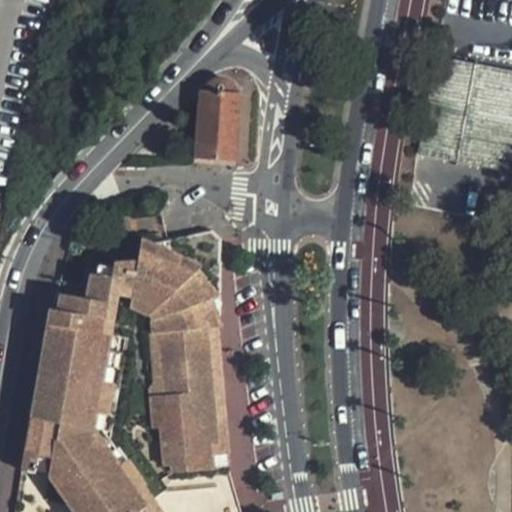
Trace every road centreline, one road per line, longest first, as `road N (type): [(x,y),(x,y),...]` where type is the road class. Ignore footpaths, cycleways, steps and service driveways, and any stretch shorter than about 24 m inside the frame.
road 1 (primary): [(214,49),(40,238),(0,398)]
road 2 (tertiary): [(277,217),(303,511)]
road 3 (tertiary): [(360,511),(344,361),(344,221)]
road 4 (tertiary): [(344,221),(380,0)]
